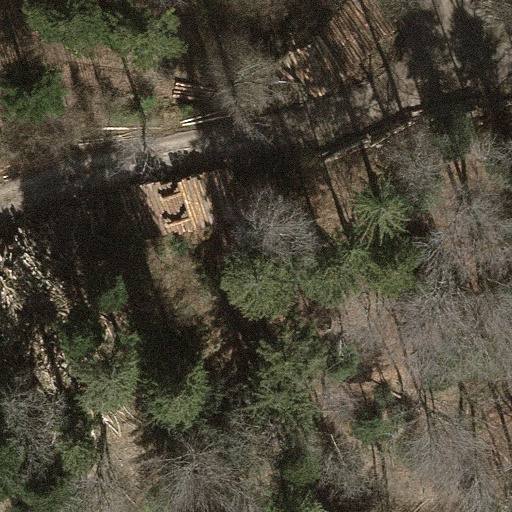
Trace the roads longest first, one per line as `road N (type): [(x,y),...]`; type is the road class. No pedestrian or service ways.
road 1 (track): [(442,0),(443,41),(389,95),(328,118),(122,165),(0,211)]
road 2 (track): [(0,57),(328,118)]
